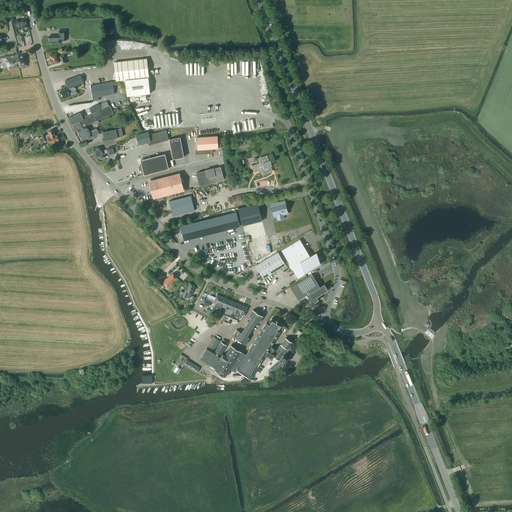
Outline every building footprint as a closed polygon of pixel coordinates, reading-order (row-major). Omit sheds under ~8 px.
[(28,26),(26,18),(15,21),(17,29),(28,26)] [(66,41),(66,30),(59,30),(59,35),(55,35),(49,36),(49,43),(56,42),(56,45),(60,45),(60,41),(66,41)] [(60,56),(58,57),(57,53),(49,55),(50,58),(50,59),(52,64),(59,62),(59,61),(61,61),(60,56)] [(18,56),(18,54),(6,57),(7,61),(6,61),(8,70),(19,68),(18,63),(20,63),(18,56)] [(22,67),(22,68),(24,68),(26,68),(27,67),(27,66),(27,64),(25,54),(18,56),(20,63),(18,63),(19,68),(22,67)] [(114,62),(116,81),(125,80),(127,96),(140,95),(140,100),(146,99),(146,94),(150,94),(148,78),(149,78),(147,59),(114,62)] [(68,87),(72,86),(83,82),(81,75),(72,78),(65,80),(68,87)] [(99,97),(115,94),(112,81),(90,86),(93,101),(99,100),(99,97)] [(74,86),(72,87),(68,89),(60,92),(62,98),(71,96),(70,95),(72,94),(76,93),(74,86)] [(80,112),(72,116),(69,118),(72,124),(75,131),(77,130),(77,129),(86,125),(114,113),(113,112),(112,110),(110,105),(109,105),(107,101),(100,105),(99,104),(89,108),(92,113),(83,117),(80,112)] [(86,125),(77,129),(77,130),(79,133),(78,134),(80,136),(82,140),(87,138),(88,140),(99,134),(96,128),(89,131),(86,125)] [(105,140),(123,136),(121,129),(122,129),(121,125),(115,127),(116,129),(103,132),(105,140)] [(47,140),(46,139),(48,139),(49,143),(54,141),(55,144),(59,142),(58,140),(58,139),(57,135),(55,136),(54,133),(53,130),(48,132),(49,133),(46,134),(46,135),(45,136),(44,134),(41,135),(43,141),(47,140)] [(149,135),(148,131),(136,135),(139,145),(151,141),(152,144),(169,140),(166,130),(149,135)] [(197,137),(198,150),(198,153),(200,152),(200,154),(211,153),(211,149),(218,148),(221,147),(220,141),(218,141),(217,136),(197,137)] [(169,139),(173,159),(184,157),(180,137),(169,139)] [(109,155),(116,153),(113,146),(107,148),(107,149),(102,151),(101,147),(93,149),(96,158),(101,157),(101,158),(105,157),(104,154),(108,152),(109,155)] [(165,154),(141,160),(142,165),(140,165),(142,171),(143,170),(144,175),(169,168),(165,154)] [(263,173),(271,170),(269,165),(271,165),(269,161),(268,162),(266,156),(260,159),(261,162),(252,165),(254,172),(259,170),(260,171),(262,170),(263,173)] [(224,180),(221,167),(206,170),(196,173),(200,186),(210,183),(224,180)] [(183,190),(179,174),(150,181),(154,198),(183,190)] [(194,210),(191,196),(169,201),(173,216),(194,210)] [(288,210),(286,204),(285,204),(285,202),(271,205),(271,207),(273,214),(276,213),(278,220),(283,218),(282,214),(288,212),(287,210),(288,210)] [(238,208),(242,226),(248,224),(262,221),(257,203),(238,208)] [(181,225),(184,240),(199,236),(199,237),(240,226),(236,211),(181,225)] [(281,250),(298,278),(304,274),(321,264),(316,252),(310,256),(300,239),(281,250)] [(286,265),(278,251),(255,265),(263,278),(286,265)] [(168,287),(172,283),(177,278),(172,273),(171,275),(170,274),(167,278),(163,282),(168,287)] [(312,274),(290,287),(298,300),(307,295),(312,304),(319,300),(317,297),(328,290),(324,284),(320,286),(312,274)] [(195,285),(190,283),(187,290),(186,290),(183,296),(186,297),(190,298),(191,293),(192,294),(194,288),(194,287),(195,285)] [(222,297),(217,294),(214,303),(216,304),(215,308),(214,308),(213,311),(209,310),(208,313),(215,316),(222,297)] [(222,297),(215,316),(218,317),(220,310),(222,306),(224,307),(227,299),(222,297)] [(226,316),(232,301),(227,299),(224,307),(227,308),(225,312),(224,312),(221,319),(224,320),(226,316)] [(231,310),(234,311),(238,303),(232,301),(226,316),(229,317),(230,314),(231,310)] [(238,303),(234,311),(237,312),(236,315),(239,316),(243,305),(238,303)] [(235,317),(234,319),(238,321),(239,319),(241,314),(245,316),(248,307),(243,305),(239,316),(238,318),(235,317)] [(245,344),(249,338),(247,336),(257,321),(259,322),(263,316),(253,310),(249,316),(251,318),(241,333),(237,330),(233,336),(245,344)] [(289,349),(291,350),(295,344),(293,343),(293,342),(286,337),(281,345),(281,344),(277,350),(271,346),(281,330),(279,329),(280,329),(282,330),(284,326),(282,325),(282,324),(278,322),(276,320),(276,321),(272,318),(268,324),(266,323),(245,355),(241,352),(241,351),(231,345),(225,355),(222,353),(220,357),(206,348),(200,358),(216,368),(215,370),(225,376),(230,368),(235,372),(236,370),(250,379),(266,354),(272,358),(273,356),(279,360),(269,370),(272,373),(284,363),(289,357),(288,357),(290,353),(287,351),(289,349)] [(214,349),(219,340),(214,337),(208,345),(214,349)] [(219,355),(226,345),(221,341),(214,352),(219,355)] [(179,365),(184,354),(181,353),(176,364),(179,365)] [(187,359),(184,364),(196,372),(199,367),(187,359)] [(142,383),(152,383),(152,375),(142,375),(142,383)]
